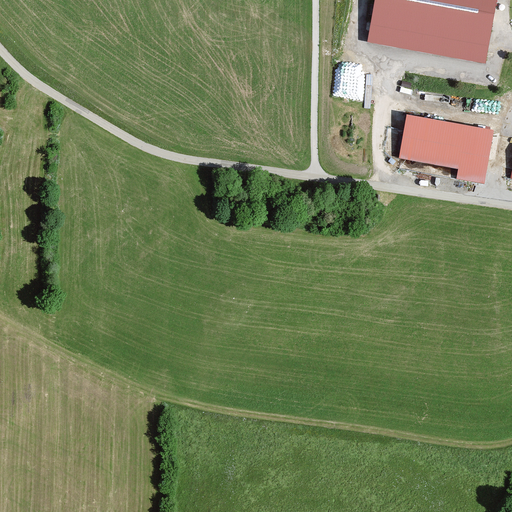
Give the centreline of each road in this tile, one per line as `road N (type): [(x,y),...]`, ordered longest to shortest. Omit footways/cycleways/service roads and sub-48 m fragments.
road 1 (unclassified): [(511,204),(167,156),(36,83),(0,46)]
road 2 (unknown): [(376,183),(389,66),(402,59),(479,74)]
road 3 (track): [(508,0),(495,201)]
road 4 (track): [(314,174),(315,0)]
